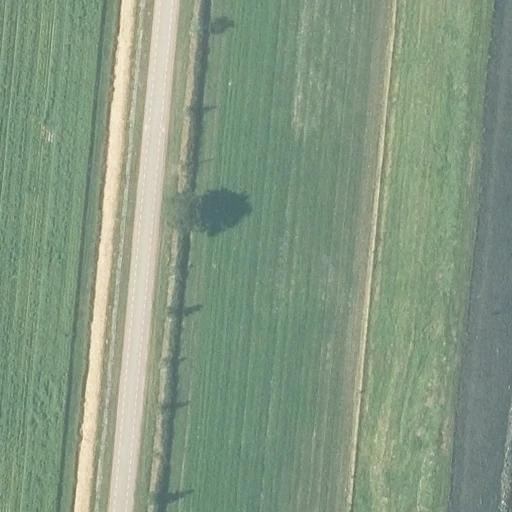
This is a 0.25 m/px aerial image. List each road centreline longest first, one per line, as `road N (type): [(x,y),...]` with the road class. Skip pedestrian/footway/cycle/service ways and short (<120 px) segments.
road 1 (tertiary): [(117,511),(163,0)]
road 2 (track): [(442,391),(402,511)]
